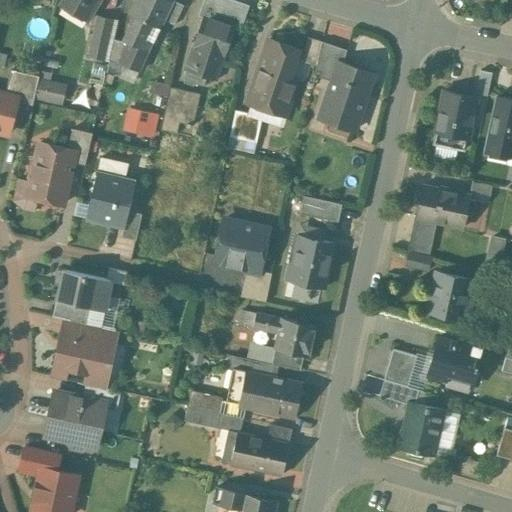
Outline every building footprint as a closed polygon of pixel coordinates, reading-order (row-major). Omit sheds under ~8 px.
[(99,0),(98,0),(66,0),(66,1),(90,15),(99,0)] [(171,1),(169,0),(136,0),(130,15),(135,17),(158,28),(162,19),(171,1)] [(182,6),(171,1),(162,19),(174,25),(182,6)] [(245,14),(220,4),(214,21),(232,27),(232,28),(238,30),(245,14)] [(113,20),(98,16),(89,57),(103,60),(113,20)] [(158,28),(135,17),(124,41),(128,43),(119,63),(121,64),(132,69),(141,48),(148,51),(158,28)] [(214,21),(203,17),(193,45),(195,46),(222,55),(223,55),(232,28),(232,27),(214,21)] [(322,41),(308,37),(300,61),(316,65),(322,41)] [(269,39),(260,68),(251,92),(249,103),(284,116),(296,80),(289,77),(299,49),(269,39)] [(124,42),(114,40),(106,73),(118,76),(121,64),(119,63),(128,43),(124,41),(124,42)] [(347,50),(322,41),(316,65),(314,75),(332,81),(338,62),(342,63),(347,50)] [(207,50),(195,46),(187,70),(199,74),(207,50)] [(0,63),(7,65),(9,53),(0,50),(0,63)] [(222,55),(207,50),(199,74),(214,79),(222,55)] [(342,63),(338,62),(332,81),(329,93),(334,94),(326,120),(354,130),(374,74),(342,63)] [(39,76),(12,70),(5,95),(18,98),(17,101),(33,105),(39,76)] [(199,74),(187,70),(184,79),(194,82),(196,83),(199,74)] [(492,72),(480,70),(475,93),(487,96),(492,72)] [(40,86),(68,91),(70,79),(42,74),(40,86)] [(40,87),(38,97),(65,103),(67,93),(40,87)] [(185,90),(172,87),(167,109),(180,112),(183,98),(185,90)] [(476,99),(445,92),(436,133),(434,145),(464,151),(466,139),(468,140),(476,99)] [(5,95),(0,93),(0,131),(8,133),(17,101),(18,98),(5,95)] [(511,99),(497,96),(489,135),(511,139),(511,99)] [(197,102),(183,98),(180,112),(194,115),(197,102)] [(165,110),(144,106),(141,118),(143,119),(143,121),(144,121),(145,119),(162,123),(165,110)] [(180,112),(167,109),(163,124),(176,128),(180,112)] [(262,116),(235,110),(229,137),(256,143),(262,116)] [(92,133),(72,128),(68,149),(75,150),(72,162),(85,165),(91,141),(92,133)] [(511,139),(489,135),(485,152),(507,156),(511,139)] [(256,143),(229,137),(227,147),(254,153),(256,143)] [(40,142),(35,164),(33,163),(29,178),(32,178),(28,197),(62,205),(72,162),(75,150),(68,149),(40,142)] [(132,193),(126,191),(128,182),(100,176),(95,193),(99,194),(93,220),(123,227),(121,237),(135,240),(141,215),(127,211),(132,193)] [(440,186),(439,189),(423,186),(416,217),(437,222),(464,228),(467,212),(473,214),(476,201),(470,199),(471,196),(462,194),(463,191),(440,186)] [(302,212),(340,222),(345,204),(307,193),(302,212)] [(416,217),(415,217),(408,250),(430,254),(437,222),(416,217)] [(267,234),(244,229),(245,224),(223,219),(215,256),(221,264),(246,269),(259,272),(260,271),(267,234)] [(331,244),(298,237),(292,265),(290,264),(287,279),(308,283),(309,282),(323,285),(331,244)] [(504,241),(491,238),(486,260),(499,263),(504,241)] [(431,259),(408,254),(405,267),(428,272),(431,259)] [(259,272),(246,269),(240,296),(266,302),(271,273),(260,271),(259,272)] [(111,280),(68,271),(57,317),(65,319),(84,323),(89,306),(103,310),(111,280)] [(474,281),(436,273),(427,313),(461,320),(466,298),(471,299),(474,281)] [(511,291),(504,289),(501,301),(511,303),(511,291)] [(280,319),(241,310),(238,325),(277,334),(280,319)] [(313,324),(281,317),(277,334),(274,349),(275,350),(302,355),(307,356),(313,324)] [(84,323),(65,319),(62,334),(109,344),(112,329),(84,323)] [(62,334),(61,334),(54,366),(102,376),(109,344),(62,334)] [(463,344),(463,346),(438,339),(429,374),(446,379),(448,374),(474,381),(482,349),(463,344)] [(417,356),(393,349),(384,380),(408,386),(417,356)] [(302,355),(275,350),(272,364),(278,365),(299,370),(302,355)] [(201,353),(193,352),(191,360),(199,362),(201,353)] [(250,359),(231,355),(228,367),(246,371),(248,371),(250,359)] [(511,358),(506,357),(502,371),(511,373),(511,358)] [(272,364),(250,359),(248,371),(276,377),(278,365),(272,364)] [(246,371),(228,367),(224,387),(242,391),(246,371)] [(248,371),(246,371),(242,391),(239,406),(295,418),(303,383),(276,377),(248,371)] [(121,392),(86,384),(83,398),(106,403),(105,410),(116,412),(121,392)] [(222,397),(190,390),(187,406),(219,413),(222,397)] [(83,398),(54,392),(47,424),(51,425),(48,436),(69,440),(68,441),(70,442),(70,445),(83,448),(83,445),(92,447),(96,431),(100,431),(105,410),(106,403),(83,398)] [(444,410),(409,403),(407,411),(410,411),(407,428),(404,428),(400,447),(435,455),(444,410)] [(219,413),(187,406),(184,421),(215,428),(219,413)] [(290,428),(268,424),(266,437),(287,442),(290,428)] [(511,428),(504,426),(496,455),(511,458),(511,428)] [(266,437),(236,431),(229,463),(281,474),(288,442),(287,442),(266,437)] [(60,454),(25,446),(20,470),(39,475),(41,468),(56,471),(60,454)] [(494,466),(447,453),(443,469),(490,481),(494,466)] [(56,471),(41,468),(39,475),(32,509),(45,511),(69,511),(78,476),(56,471)] [(242,492),(216,487),(213,500),(239,506),(242,492)] [(272,511),(275,499),(242,492),(239,506),(237,511),(272,511)]
